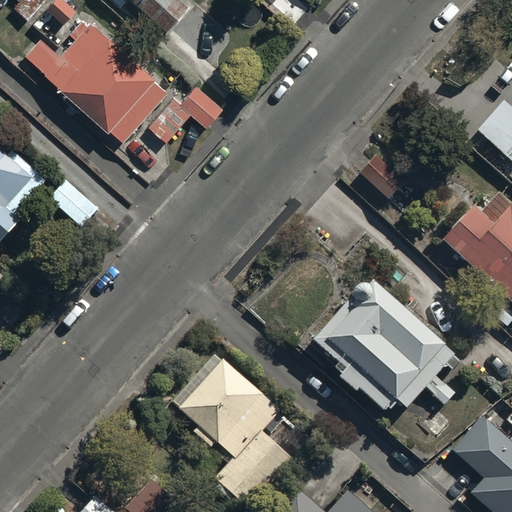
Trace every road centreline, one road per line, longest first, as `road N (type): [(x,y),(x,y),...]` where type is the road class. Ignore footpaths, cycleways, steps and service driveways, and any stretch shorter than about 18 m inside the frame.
road 1 (residential): [(439,511),(168,269)]
road 2 (residential): [(168,269),(409,0)]
road 3 (residential): [(0,456),(168,269)]
